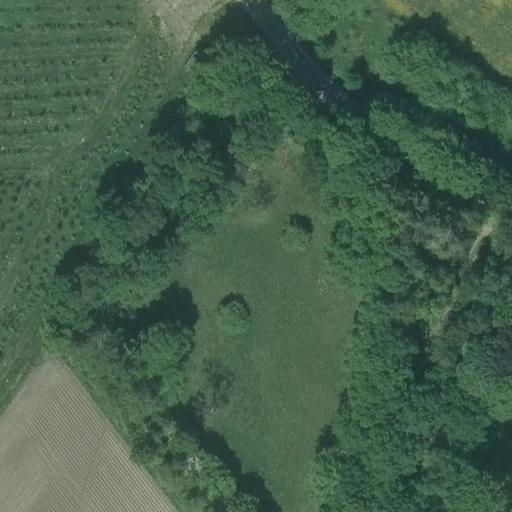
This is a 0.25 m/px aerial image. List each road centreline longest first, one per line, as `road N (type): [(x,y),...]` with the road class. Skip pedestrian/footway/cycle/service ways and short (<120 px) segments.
road 1 (unknown): [(511,220),(330,487),(324,511)]
road 2 (unclassified): [(511,213),(349,122),(253,0)]
